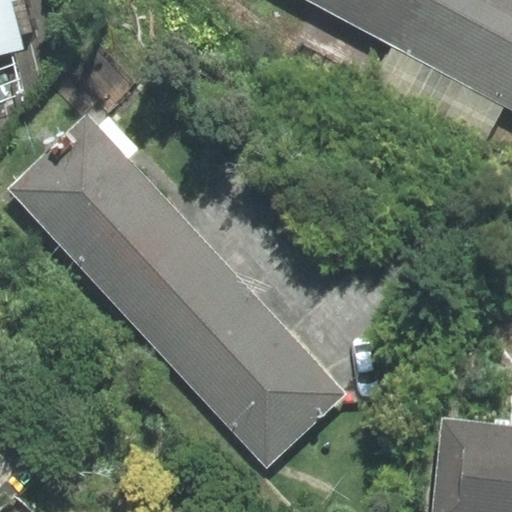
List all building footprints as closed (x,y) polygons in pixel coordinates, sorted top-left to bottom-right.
[(0,0),(0,53),(27,47),(14,0),(0,0)] [(316,0),(391,40),(412,0),(316,0)] [(511,0),(412,0),(391,40),(511,106),(511,0)] [(135,322),(216,247),(85,107),(4,182),(135,322)] [(216,247),(135,322),(264,464),(346,388),(216,247)] [(433,511),(511,511),(511,419),(442,414),(433,511)] [(0,511),(33,511),(17,495),(0,511)]
